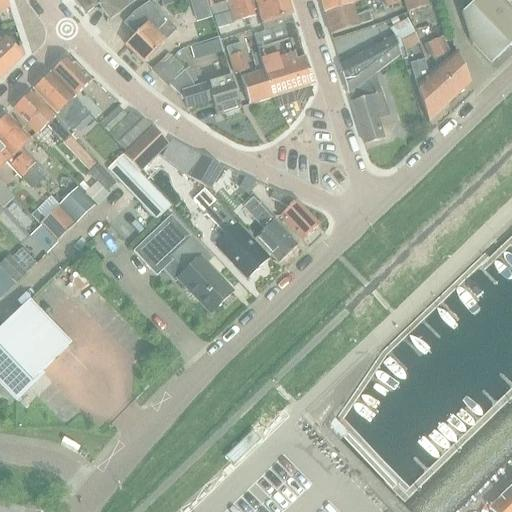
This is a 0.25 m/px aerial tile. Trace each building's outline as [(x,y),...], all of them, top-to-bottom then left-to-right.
[(6,0),(0,0),(0,11),(9,8),(6,0)] [(74,0),(86,14),(98,4),(110,20),(136,0),(74,0)] [(248,0),(230,0),(225,2),(213,6),(211,0),(203,0),(207,9),(209,8),(212,18),(269,0),(250,0),(249,1),(248,0)] [(291,16),(285,0),(269,0),(212,18),(216,31),(233,25),(232,23),(254,16),(253,12),(257,11),(261,25),(291,16)] [(318,0),(322,12),(359,0),(318,0)] [(361,0),(359,0),(322,12),(330,35),(358,26),(358,25),(371,21),(368,12),(355,16),(351,4),(355,2),(361,0)] [(396,6),(394,0),(381,0),(384,10),(396,6)] [(428,7),(425,0),(399,0),(405,14),(428,7)] [(460,0),(464,10),(474,0),(460,0)] [(511,44),(511,10),(504,3),(501,0),(476,0),(461,14),(472,44),(490,64),(511,44)] [(134,13),(122,24),(135,36),(124,47),(143,65),(164,43),(158,37),(170,24),(148,4),(134,13)] [(397,18),(390,22),(393,27),(400,23),(397,18)] [(389,29),(393,36),(339,66),(348,95),(375,75),(400,55),(401,61),(406,60),(401,42),(414,35),(407,20),(389,29)] [(282,25),(283,27),(253,37),(258,53),(273,99),(313,86),(293,22),(282,25)] [(374,28),(378,34),(385,30),(381,24),(374,28)] [(0,64),(7,71),(22,57),(1,35),(0,35),(0,64)] [(449,52),(443,37),(433,41),(433,42),(440,59),(439,59),(456,96),(468,85),(456,53),(447,61),(444,57),(449,52)] [(217,41),(191,50),(194,61),(221,53),(217,41)] [(438,69),(430,76),(444,108),(456,96),(439,59),(440,59),(433,42),(433,41),(424,45),(429,57),(432,55),(438,69)] [(249,71),(243,54),(242,47),(227,52),(234,75),(249,71)] [(273,99),(258,53),(250,55),(257,75),(241,79),(249,106),(273,99)] [(175,60),(167,54),(151,72),(160,79),(175,60)] [(67,58),(50,74),(98,125),(100,127),(101,126),(109,135),(126,118),(118,110),(107,120),(84,97),(82,98),(78,94),(91,83),(67,58)] [(423,58),(410,63),(428,123),(444,108),(430,76),(423,58)] [(169,87),(172,83),(183,68),(175,60),(160,79),(169,87)] [(183,68),(172,83),(180,95),(183,94),(188,109),(212,101),(217,117),(224,114),(227,117),(237,114),(238,110),(241,109),(231,78),(195,89),(192,84),(196,81),(189,68),(185,70),(183,68)] [(44,80),(33,91),(57,115),(71,130),(88,114),(50,74),(44,80)] [(375,75),(348,95),(364,145),(384,139),(378,120),(388,117),(375,75)] [(98,166),(97,167),(69,137),(69,136),(29,94),(13,110),(36,135),(46,125),(63,143),(62,144),(90,174),(89,175),(106,192),(115,184),(98,166)] [(132,113),(126,118),(109,135),(107,136),(124,154),(131,148),(150,127),(132,113)] [(7,116),(0,122),(0,143),(38,184),(39,184),(47,176),(21,149),(30,140),(7,116)] [(131,148),(124,154),(122,156),(124,158),(138,173),(168,145),(151,128),(131,148)] [(161,157),(170,164),(181,147),(171,141),(161,157)] [(31,191),(38,184),(0,143),(0,167),(7,161),(12,165),(9,168),(31,191)] [(181,147),(170,164),(179,171),(191,152),(181,147)] [(190,178),(201,157),(191,152),(179,171),(188,178),(190,178)] [(211,189),(222,168),(201,156),(201,157),(190,178),(211,189)] [(138,173),(124,158),(109,171),(155,220),(170,207),(138,173)] [(0,206),(2,209),(13,198),(0,184),(0,206)] [(95,207),(77,189),(59,206),(76,223),(95,207)] [(268,258),(215,202),(203,190),(192,201),(221,232),(226,228),(230,232),(214,247),(245,280),(268,258)] [(272,191),(268,199),(288,209),(280,217),(302,241),(318,226),(296,202),(272,191)] [(265,249),(278,264),(297,247),(274,222),(253,199),(244,208),(265,230),(255,239),(265,249)] [(59,206),(38,224),(41,227),(54,241),(75,223),(59,206)] [(184,273),(177,279),(210,314),(221,303),(219,301),(230,291),(205,265),(211,259),(190,237),(167,213),(129,248),(152,273),(169,257),(184,273)] [(47,254),(57,244),(54,241),(41,227),(30,237),(47,254)] [(17,282),(26,274),(36,264),(22,249),(11,259),(9,257),(1,265),(17,282)] [(0,298),(14,285),(0,270),(0,298)] [(76,270),(67,279),(79,291),(88,283),(76,270)] [(0,328),(0,386),(15,402),(16,402),(44,374),(42,372),(71,344),(30,303),(29,301),(0,328)] [(511,511),(511,488),(501,499),(500,498),(499,499),(500,499),(489,509),(488,510),(490,511),(511,511)]
